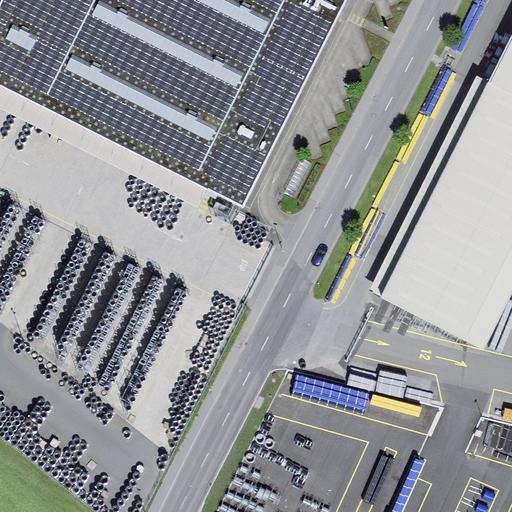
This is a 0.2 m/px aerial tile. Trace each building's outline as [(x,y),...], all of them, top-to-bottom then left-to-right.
[(355,0),(0,0),(0,119),(187,212),(197,192),(247,217),(355,0)] [(511,38),(488,87),(378,303),(485,357),(511,304),(511,38)] [(367,298),(378,303),(488,87),(476,82),(367,298)] [(137,401),(191,285),(98,242),(82,276),(105,286),(101,295),(119,303),(114,313),(97,305),(90,320),(80,315),(70,337),(80,342),(68,369),(137,401)] [(259,452),(242,444),(207,511),(312,511),(340,456),(274,423),(259,452)] [(453,424),(445,458),(487,469),(502,473),(508,448),(494,444),(496,434),(453,424)] [(487,469),(445,458),(435,496),(454,501),(452,508),(467,511),(475,511),(481,494),(487,469)] [(489,511),(493,498),(481,494),(475,511),(489,511)]
